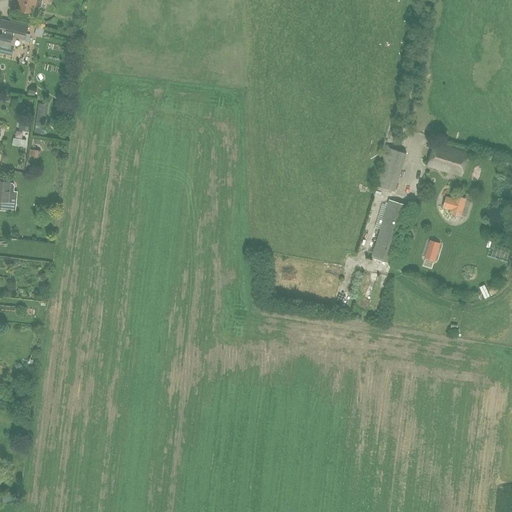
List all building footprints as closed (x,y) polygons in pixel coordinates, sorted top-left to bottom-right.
[(42,0),(19,0),(17,9),(32,13),(34,6),(40,7),(42,0)] [(0,44),(8,47),(11,36),(23,39),(26,26),(0,20),(0,44)] [(46,36),(47,21),(38,20),(37,35),(46,36)] [(46,123),(48,104),(38,103),(36,121),(46,123)] [(427,166),(461,177),(468,154),(434,143),(427,166)] [(394,191),(405,153),(386,147),(374,185),(394,191)] [(41,149),(32,149),(33,168),(42,167),(41,149)] [(0,180),(0,204),(1,206),(6,206),(9,203),(16,199),(16,196),(11,191),(12,190),(13,185),(11,183),(9,183),(9,181),(0,180)] [(451,213),(460,215),(465,198),(456,196),(455,198),(446,196),(443,208),(452,210),(451,213)] [(392,263),(409,206),(389,200),(371,257),(392,263)]
